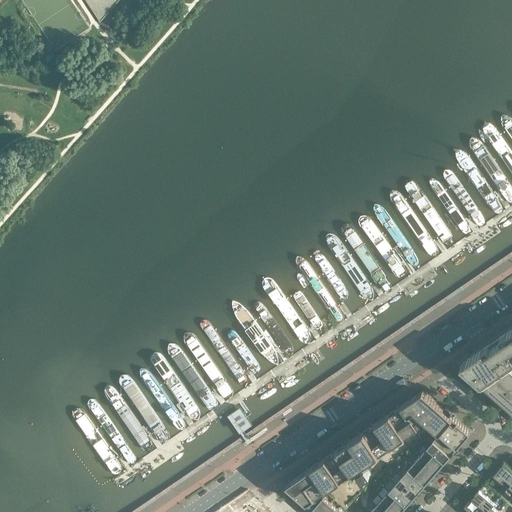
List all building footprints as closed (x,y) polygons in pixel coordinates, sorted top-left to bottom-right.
[(495,118),(511,141),(511,118),(506,110),(495,118)] [(480,129),(511,175),(511,152),(490,121),(480,129)] [(464,139),(510,207),(511,205),(511,186),(475,132),(464,139)] [(448,150),(494,218),(505,210),(459,143),(448,150)] [(432,161),(478,228),(489,221),(443,154),(432,161)] [(416,172),(462,239),(473,232),(427,164),(416,172)] [(400,183),(446,250),(457,243),(411,175),(400,183)] [(385,194),(431,261),(442,253),(395,186),(385,194)] [(369,204),(415,272),(426,264),(380,197),(369,204)] [(353,215),(399,283),(410,275),(364,208),(353,215)] [(337,226),(383,294),(394,286),(348,219),(337,226)] [(321,237),(367,304),(378,297),(332,230),(321,237)] [(311,256),(351,315),(362,308),(322,248),(311,256)] [(295,267),(336,326),(347,319),(306,259),(295,267)] [(279,278),(320,337),(331,329),(290,270),(279,278)] [(258,280),(304,348),(315,340),(269,273),(258,280)] [(242,291),(288,359),(299,351),(253,284),(242,291)] [(226,302),(272,370),(283,362),(237,295),(226,302)] [(210,313),(256,380),(267,373),(221,306),(210,313)] [(194,324),(241,391),(252,384),(205,316),(194,324)] [(179,335),(225,402),(236,395),(190,327),(179,335)] [(511,367),(509,365),(511,362),(511,328),(463,362),(463,366),(511,408),(511,367)] [(163,346),(209,413),(220,405),(174,338),(163,346)] [(158,349),(147,356),(193,424),(204,416),(158,349)] [(131,367),(177,435),(188,427),(142,360),(131,367)] [(126,371),(115,378),(161,445),(172,438),(126,371)] [(99,389),(146,456),(156,449),(110,382),(99,389)] [(364,462),(426,420),(436,429),(439,432),(456,447),(470,432),(423,390),(286,483),(307,501),(371,472),(364,462)] [(84,400),(130,467),(141,460),(95,392),(84,400)] [(73,431),(108,482),(125,471),(90,419),(73,431)] [(439,432),(434,437),(433,439),(450,455),(456,447),(439,432)] [(432,440),(428,445),(426,446),(444,462),(450,455),(433,439),(432,440)] [(426,447),(422,452),(420,454),(438,469),(444,462),(426,446),(426,447)] [(420,454),(415,459),(414,461),(431,476),(438,469),(420,454)] [(413,461),(409,466),(408,468),(425,483),(431,476),(414,461),(413,461)] [(507,485),(511,478),(511,468),(504,461),(493,473),(507,485)] [(407,469),(403,473),(401,475),(419,490),(425,483),(408,468),(407,469)] [(401,476),(396,481),(395,482),(412,497),(419,490),(401,475),(401,476)] [(394,483),(390,488),(389,489),(406,504),(412,497),(395,482),(394,483)] [(388,490),(384,495),(383,496),(400,511),(406,504),(389,489),(388,490)] [(471,511),(486,495),(479,489),(464,506),(471,511)] [(343,511),(323,495),(313,507),(319,511),(343,511)] [(471,511),(483,511),(490,504),(493,501),(486,495),(471,511)] [(382,498),(377,502),(376,503),(386,511),(399,511),(400,511),(383,496),(382,498)] [(375,505),(371,510),(370,511),(371,511),(386,511),(376,503),(375,505)]
